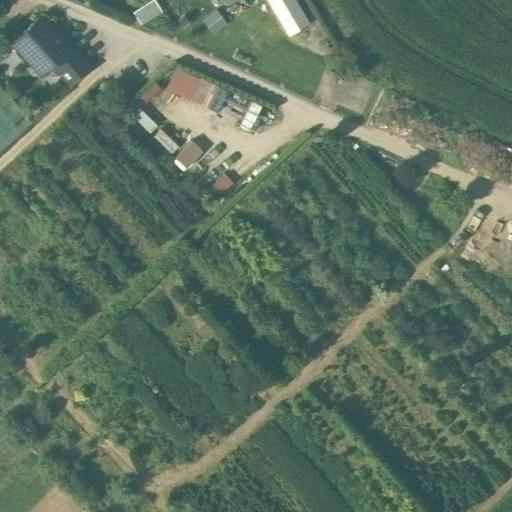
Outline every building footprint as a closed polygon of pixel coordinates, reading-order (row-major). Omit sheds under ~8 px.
[(155,0),(150,0),(132,9),(138,22),(161,12),(155,0)] [(309,23),(294,0),(270,0),(291,34),(309,23)] [(40,19),(14,43),(42,74),(52,65),(69,49),(68,48),(40,19)] [(69,49),(52,65),(69,84),(88,66),(70,46),(68,48),(69,49)] [(163,87),(214,110),(224,88),(173,65),(163,87)] [(0,87),(0,147),(5,144),(0,137),(0,128),(5,125),(10,131),(26,118),(0,87)] [(204,137),(187,156),(204,170),(220,151),(204,137)]
